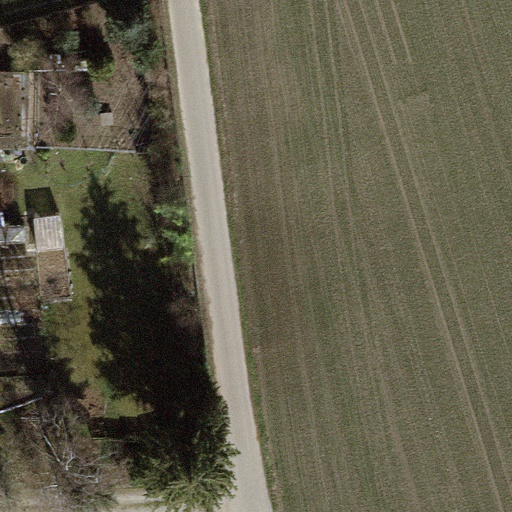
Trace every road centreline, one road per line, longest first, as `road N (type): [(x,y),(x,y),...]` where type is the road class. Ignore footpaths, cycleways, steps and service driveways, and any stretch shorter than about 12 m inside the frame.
road 1 (track): [(256,511),(183,0)]
road 2 (track): [(254,498),(0,503)]
